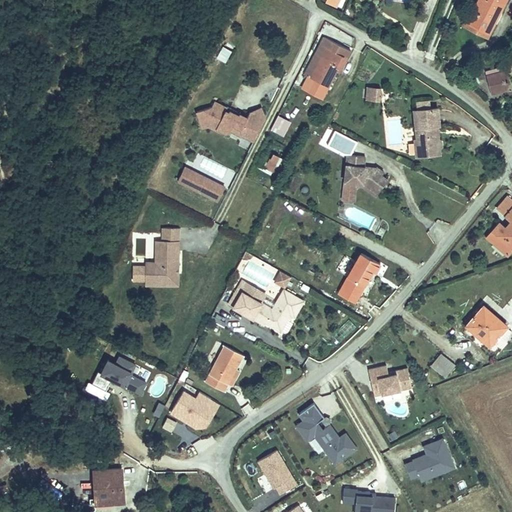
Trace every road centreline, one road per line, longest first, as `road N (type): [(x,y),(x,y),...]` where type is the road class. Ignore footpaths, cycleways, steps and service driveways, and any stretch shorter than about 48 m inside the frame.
road 1 (unclassified): [(511,161),(362,342),(213,453),(217,476),(243,511)]
road 2 (residential): [(511,139),(444,80),(323,12),(221,215)]
road 3 (track): [(212,464),(148,459),(113,426),(83,412),(47,409),(0,430)]
